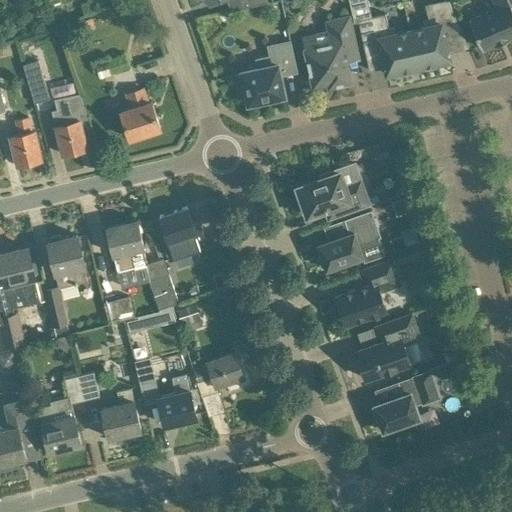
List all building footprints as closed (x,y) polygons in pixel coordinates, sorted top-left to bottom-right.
[(208,0),(209,2),(215,0),(227,0),(230,9),(267,1),(267,0),(208,0)] [(424,26),(410,29),(418,65),(423,64),(424,68),(438,65),(437,61),(450,58),(445,34),(462,31),(448,0),(438,0),(425,3),(429,18),(422,20),(424,26)] [(509,38),(508,36),(511,34),(511,0),(494,0),(497,6),(470,18),(482,48),(495,42),(496,44),(509,38)] [(418,65),(410,29),(396,32),(395,26),(389,27),(385,12),(358,18),(365,52),(381,49),(387,72),(400,69),(400,74),(414,70),(414,66),(418,65)] [(329,40),(304,45),(313,84),(328,81),(329,84),(351,80),(345,49),(356,47),(349,14),(325,19),(329,40)] [(235,74),(239,89),(245,88),(248,102),(285,94),(281,74),(298,71),(291,39),(267,44),(269,54),(255,57),(257,66),(241,70),(241,72),(235,74)] [(148,55),(159,51),(156,43),(145,46),(148,55)] [(95,64),(100,78),(129,68),(124,54),(95,64)] [(25,62),(35,100),(50,96),(40,58),(25,62)] [(120,109),(130,137),(160,127),(151,100),(148,101),(143,87),(127,92),(131,105),(120,109)] [(57,107),(51,108),(55,122),(58,133),(62,153),(87,147),(80,119),(87,117),(80,91),(54,97),(57,107)] [(10,134),(17,164),(42,158),(35,128),(31,129),(28,115),(16,118),(19,132),(10,134)] [(299,202),(303,212),(306,210),(307,213),(324,207),(328,219),(370,204),(360,177),(344,183),(340,170),(333,173),(332,169),(320,173),(321,177),(297,185),(303,201),(299,202)] [(392,199),(397,213),(409,209),(404,195),(392,199)] [(187,205),(159,214),(167,237),(169,244),(173,255),(190,250),(200,246),(187,205)] [(366,241),(381,235),(371,208),(344,218),(349,231),(318,242),(322,253),(318,255),(322,266),(326,265),(326,267),(329,266),(330,270),(345,264),(344,261),(363,254),(358,242),(365,240),(366,241)] [(107,226),(113,252),(114,252),(118,270),(147,263),(143,245),(144,245),(137,219),(107,226)] [(77,233),(48,240),(55,271),(59,286),(74,282),(87,279),(83,264),(84,264),(77,233)] [(28,245),(0,252),(0,261),(7,288),(22,284),(27,304),(48,299),(45,287),(43,279),(36,281),(34,273),(38,272),(35,259),(31,260),(28,245)] [(336,294),(346,322),(387,308),(380,290),(401,283),(392,258),(360,269),(365,284),(336,294)] [(151,280),(161,308),(171,304),(179,301),(169,273),(151,280)] [(58,284),(45,287),(48,299),(53,321),(66,319),(58,284)] [(103,298),(108,320),(133,314),(132,309),(140,307),(135,286),(125,289),(125,292),(103,298)] [(161,309),(159,309),(163,323),(176,319),(171,304),(161,308),(161,309)] [(18,311),(1,315),(2,322),(7,349),(25,345),(18,311)] [(405,363),(401,350),(406,348),(404,342),(420,336),(411,312),(375,325),(380,340),(355,349),(365,377),(405,363)] [(141,328),(138,317),(127,320),(130,331),(141,328)] [(75,333),(79,351),(91,348),(87,330),(75,333)] [(198,380),(212,376),(215,385),(243,375),(235,351),(207,360),(208,363),(193,368),(198,380)] [(134,356),(140,384),(153,381),(147,353),(134,356)] [(93,368),(78,371),(85,397),(99,394),(93,368)] [(380,428),(383,427),(383,428),(387,426),(389,430),(406,424),(405,420),(419,415),(415,403),(440,396),(430,369),(413,375),(398,381),(402,393),(374,403),(378,412),(374,413),(380,428)] [(85,397),(78,371),(63,375),(68,395),(70,401),(71,400),(85,397)] [(176,389),(157,394),(159,400),(164,423),(196,415),(190,386),(189,387),(185,372),(173,375),(176,389)] [(121,401),(101,406),(108,436),(141,428),(131,385),(118,388),(121,401)] [(203,395),(209,415),(224,410),(218,391),(203,395)] [(70,401),(68,395),(50,399),(51,402),(38,405),(48,450),(52,450),(53,453),(67,450),(67,446),(81,443),(71,400),(70,401)] [(22,438),(35,435),(27,400),(4,406),(9,425),(0,427),(0,462),(26,456),(22,438)]
